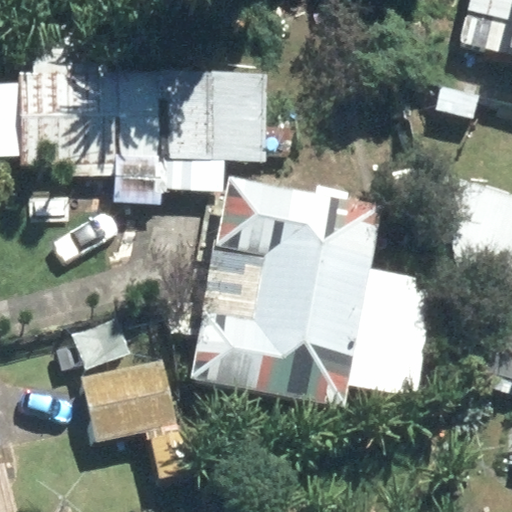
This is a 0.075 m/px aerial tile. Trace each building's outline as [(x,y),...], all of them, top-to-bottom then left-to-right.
[(511,0),(454,0),(441,70),(511,84),(511,0)] [(0,165),(7,166),(7,177),(52,179),(51,186),(103,188),(104,176),(255,175),(259,75),(11,64),(8,146),(0,146),(0,165)] [(448,135),(442,136),(433,103),(397,113),(419,190),(460,179),(448,135)] [(511,219),(424,193),(444,308),(511,328),(511,219)] [(367,225),(202,199),(169,403),(335,429),(367,225)] [(511,403),(511,345),(489,339),(473,392),(511,403)] [(151,374),(68,393),(84,460),(136,448),(148,497),(178,490),(151,374)]
